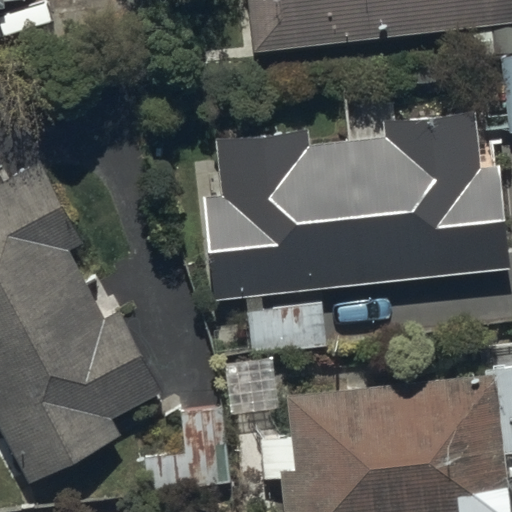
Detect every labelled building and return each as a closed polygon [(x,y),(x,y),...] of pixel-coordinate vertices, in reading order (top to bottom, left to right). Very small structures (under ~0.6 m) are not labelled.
[(0,0),(0,11),(10,11),(9,5),(29,2),(30,0),(0,0)] [(251,0),(258,57),(503,29),(499,0),(251,0)] [(511,0),(499,0),(503,29),(511,27),(511,0)] [(353,143),(368,288),(511,272),(511,235),(505,167),(486,169),(480,113),(387,123),(388,140),(353,143)] [(207,199),(218,304),(368,288),(353,143),(314,148),(312,132),(219,142),(225,197),(207,199)] [(0,188),(0,337),(93,288),(75,254),(89,247),(45,165),(0,188)] [(0,421),(35,488),(127,440),(118,423),(168,396),(124,313),(110,320),(93,288),(0,337),(0,421)] [(331,349),(326,305),(251,313),(256,357),(331,349)] [(511,511),(511,368),(488,372),(488,378),(291,399),(299,472),(284,473),(288,511),(511,511)] [(225,409),(184,414),(189,456),(148,460),(152,496),(234,487),(225,409)]
